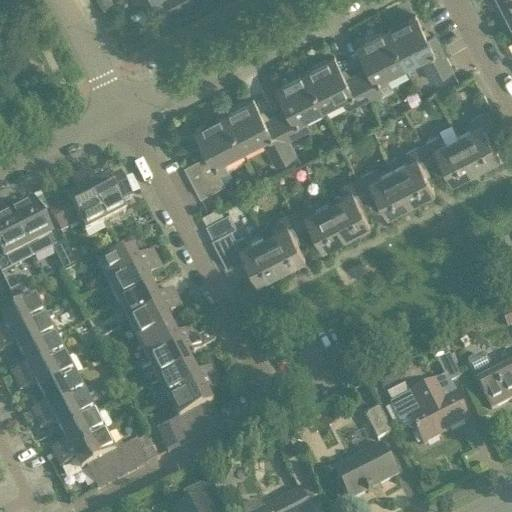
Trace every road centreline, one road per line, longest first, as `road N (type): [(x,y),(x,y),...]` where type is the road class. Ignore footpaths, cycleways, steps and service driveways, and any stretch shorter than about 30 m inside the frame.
road 1 (residential): [(119,111),(252,384),(246,412),(221,439),(68,511)]
road 2 (residential): [(119,111),(329,0)]
road 3 (residential): [(0,175),(119,111)]
road 4 (residential): [(119,111),(59,0)]
